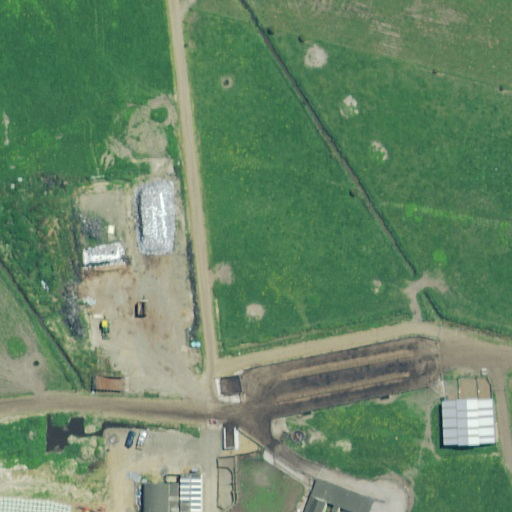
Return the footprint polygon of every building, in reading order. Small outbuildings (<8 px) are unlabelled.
[(460,446),(460,447),(483,446),(483,445),(496,444),(494,400),(444,402),(446,446),(460,446)] [(166,433),(151,433),(151,441),(166,441),(166,433)] [(170,485),(169,511),(203,511),(204,471),(182,471),(182,486),(170,485)] [(306,511),(324,511),(329,503),(336,505),(333,511),(341,511),(343,508),(353,511),(370,511),(375,500),(319,479),(306,511)] [(169,511),(170,485),(144,485),(143,511),(169,511)]
